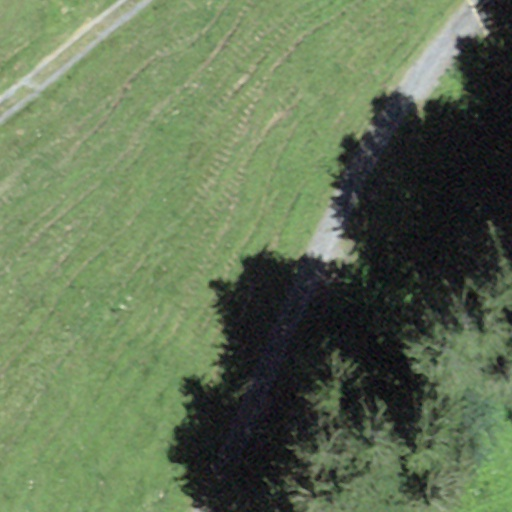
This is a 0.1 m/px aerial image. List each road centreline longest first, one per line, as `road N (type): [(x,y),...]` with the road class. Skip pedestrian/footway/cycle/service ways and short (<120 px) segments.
road 1 (track): [(200,511),(394,103),(468,0)]
road 2 (track): [(0,110),(139,0)]
